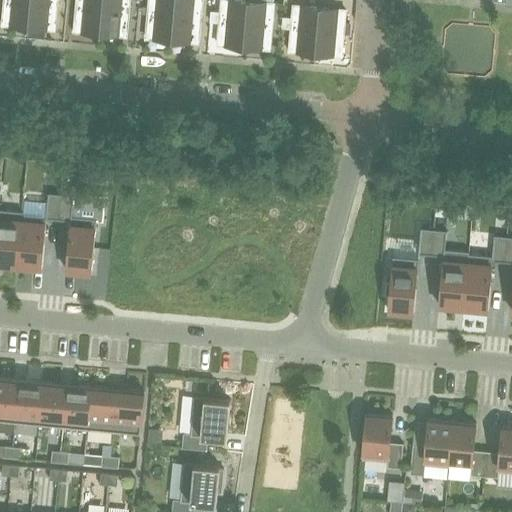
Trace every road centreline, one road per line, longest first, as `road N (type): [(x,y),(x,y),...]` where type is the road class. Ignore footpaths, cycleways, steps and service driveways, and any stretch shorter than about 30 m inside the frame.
road 1 (unclassified): [(368,119),(0,88)]
road 2 (residential): [(0,319),(271,343)]
road 3 (residential): [(368,119),(306,346)]
road 4 (residential): [(306,346),(511,366)]
road 5 (residential): [(271,343),(245,511)]
road 6 (unclassified): [(511,132),(368,119)]
road 7 (residential): [(368,119),(384,0)]
